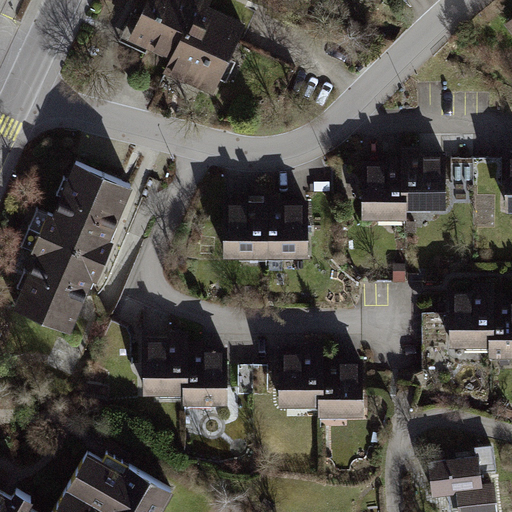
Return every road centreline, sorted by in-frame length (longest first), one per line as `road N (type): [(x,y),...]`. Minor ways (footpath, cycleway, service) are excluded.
road 1 (residential): [(203,140),(155,257),(162,296),(250,321),(399,321)]
road 2 (residential): [(203,140),(250,149),(303,139),(461,0)]
road 3 (residential): [(396,511),(397,445),(412,426),(454,417),(511,432)]
road 4 (residential): [(20,92),(203,140)]
